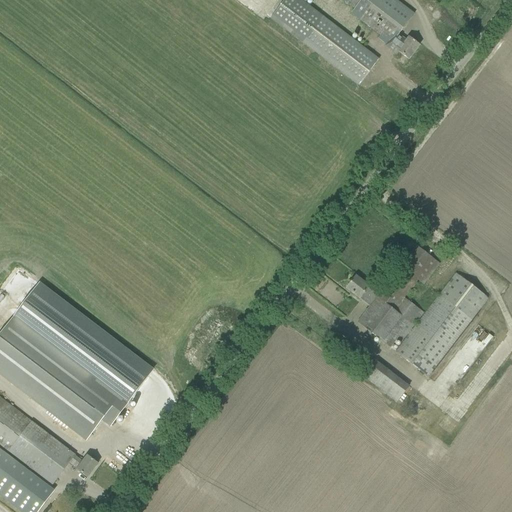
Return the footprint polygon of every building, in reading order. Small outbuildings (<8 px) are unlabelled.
[(285,0),(270,20),(359,88),(380,61),(299,0),(285,0)] [(342,0),(354,9),(360,0),(342,0)] [(398,53),(408,60),(419,46),(408,38),(406,41),(398,35),(414,15),(394,0),(360,0),(354,9),(351,13),(380,35),(377,39),(385,45),(384,47),(396,55),(398,53)] [(396,341),(401,344),(424,314),(403,298),(417,281),(423,285),(439,265),(416,247),(378,296),(368,288),(368,287),(355,277),(346,289),(359,299),(370,307),(357,323),(391,349),(396,341)] [(395,352),(428,378),(488,300),(455,274),(435,300),(424,314),(401,344),(395,352)] [(99,418),(108,424),(128,397),(94,372),(93,374),(13,313),(0,329),(0,372),(85,437),(99,418)] [(363,377),(399,405),(411,390),(375,362),(363,377)] [(470,409),(484,387),(473,380),(459,401),(470,409)] [(86,456),(83,460),(0,397),(0,450),(6,455),(8,452),(52,485),(68,464),(87,478),(97,465),(86,456)] [(417,424),(425,403),(413,399),(406,419),(417,424)]
